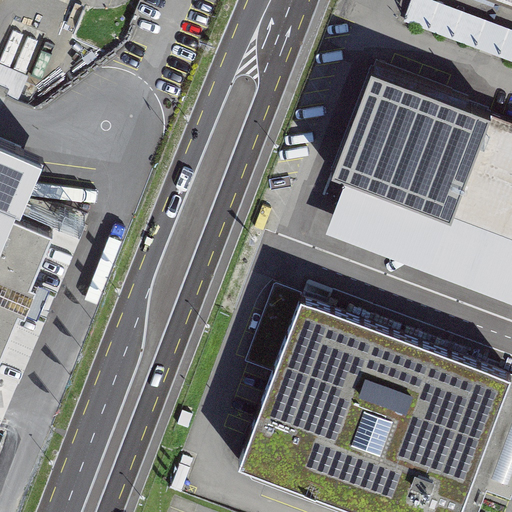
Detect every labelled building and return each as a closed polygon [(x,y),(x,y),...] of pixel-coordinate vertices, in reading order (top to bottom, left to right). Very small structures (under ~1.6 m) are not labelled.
[(412,0),(404,21),(511,60),(511,26),(441,0),(412,0)] [(511,116),(372,63),(332,166),(511,235),(511,116)] [(36,285),(30,283),(53,230),(13,213),(18,201),(22,203),(45,150),(0,130),(0,354),(19,309),(25,312),(36,285)] [(511,368),(303,290),(239,458),(242,459),(382,511),(458,511),(462,502),(511,369),(511,368)] [(382,511),(242,459),(253,475),(352,511),(382,511)]
